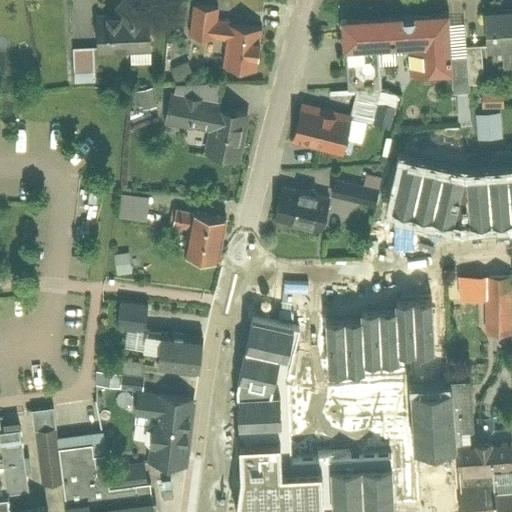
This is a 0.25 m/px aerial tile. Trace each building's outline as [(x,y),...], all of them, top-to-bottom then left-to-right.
[(204,0),(191,0),(188,32),(225,36),(222,62),(255,66),(260,20),(217,15),(218,2),(204,0)] [(448,4),(339,10),(341,43),(345,43),(379,41),(407,40),(409,69),(451,67),(450,51),(448,4)] [(511,10),(483,11),(484,41),(502,40),(503,62),(511,61),(511,10)] [(148,14),(96,15),(97,47),(149,46),(148,14)] [(379,41),(345,43),(346,85),(358,84),(379,84),(381,83),(379,41)] [(466,41),(467,50),(468,81),(482,80),(480,41),(466,41)] [(467,50),(450,51),(451,67),(452,89),(456,89),(457,115),(470,114),(468,81),(467,50)] [(178,79),(178,87),(223,95),(223,76),(178,79)] [(150,83),(135,87),(140,106),(155,102),(150,83)] [(178,87),(165,84),(159,118),(211,127),(207,149),(237,155),(247,99),(223,95),(178,87)] [(358,84),(351,112),(371,118),(379,84),(358,84)] [(501,87),(482,87),(482,104),(502,104),(501,87)] [(299,101),(291,138),(342,149),(351,112),(299,101)] [(499,108),(475,109),(476,135),(500,134),(499,108)] [(511,167),(467,170),(401,158),(391,204),(461,221),(511,217),(511,167)] [(280,183),(274,215),(320,224),(326,194),(370,202),(374,181),(331,172),(327,192),(280,183)] [(147,191),(120,189),(118,211),(146,213),(147,191)] [(186,223),(182,249),(217,254),(223,207),(189,202),(188,206),(173,204),(170,221),(186,223)] [(486,304),(486,330),(510,330),(509,271),(485,271),(485,278),(486,304)] [(485,278),(457,279),(458,304),(486,304),(485,278)] [(433,361),(431,295),(413,296),(396,296),(396,310),(379,311),(361,312),(361,319),(344,320),(325,320),(327,383),(346,382),(363,382),(363,372),(381,371),(398,371),(398,363),(415,362),(433,361)] [(116,322),(145,325),(148,299),(119,296),(116,322)] [(391,511),(388,454),(290,460),(290,442),(289,385),(284,385),(300,327),(253,316),(238,391),(241,490),(237,511),(391,511)] [(154,362),(198,366),(201,330),(145,325),(143,345),(155,346),(154,362)] [(134,385),(142,386),(145,358),(118,355),(117,368),(95,366),(94,381),(134,385)] [(474,434),(473,429),(469,369),(451,370),(453,384),(454,412),(455,435),(474,434)] [(453,384),(409,386),(412,459),(434,458),(456,457),(455,435),(453,384)] [(146,458),(184,461),(191,390),(142,386),(134,385),(132,410),(150,412),(146,458)] [(52,401),(30,404),(32,424),(33,424),(41,478),(62,475),(55,429),(52,401)] [(0,510),(12,509),(7,487),(27,484),(18,420),(0,422),(0,510)] [(62,475),(64,498),(87,495),(88,499),(151,491),(149,476),(145,476),(144,466),(134,467),(132,446),(103,449),(100,424),(55,429),(62,475)] [(465,511),(501,510),(511,508),(511,464),(511,444),(511,428),(486,428),(473,429),(474,434),(455,435),(456,457),(460,511),(465,511)] [(87,495),(64,498),(65,511),(155,511),(153,491),(151,491),(88,499),(87,495)]
